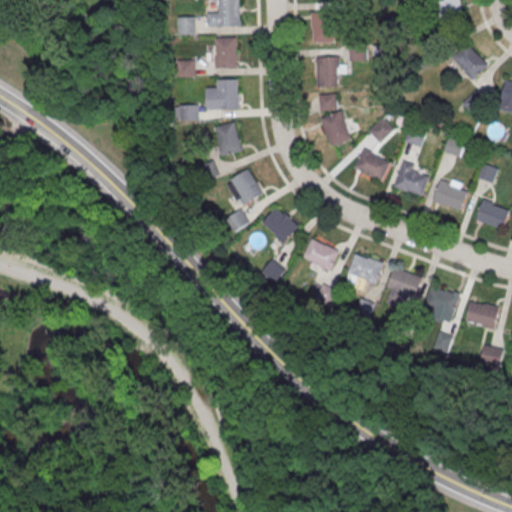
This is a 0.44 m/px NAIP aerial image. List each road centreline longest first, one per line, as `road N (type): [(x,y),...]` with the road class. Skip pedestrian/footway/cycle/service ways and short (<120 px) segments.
road 1 (tertiary): [(511,509),(406,458),(310,391),(111,183),(0,98)]
road 2 (residential): [(511,268),(346,213),(308,184),(279,125),(274,0)]
road 3 (residential): [(0,264),(88,299),(155,348),(199,408),(241,511)]
